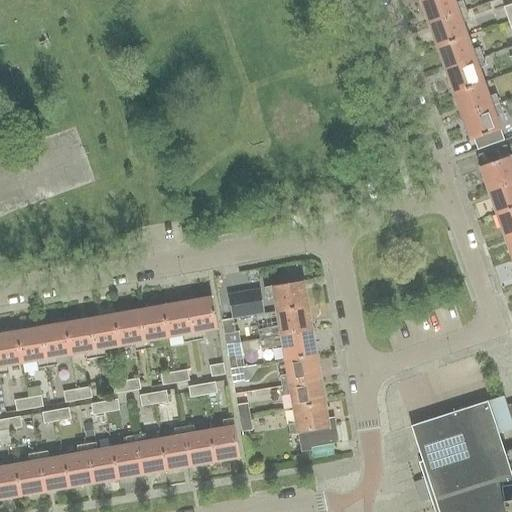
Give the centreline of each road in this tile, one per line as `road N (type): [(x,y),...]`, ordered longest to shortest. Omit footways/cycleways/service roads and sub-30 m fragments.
road 1 (residential): [(446,194),(379,0)]
road 2 (residential): [(168,259),(339,240)]
road 3 (residential): [(168,259),(0,293)]
road 4 (residential): [(491,327),(446,194)]
road 5 (residential): [(358,511),(374,474),(363,375)]
road 6 (residential): [(363,375),(339,240)]
road 7 (residential): [(363,375),(491,327)]
